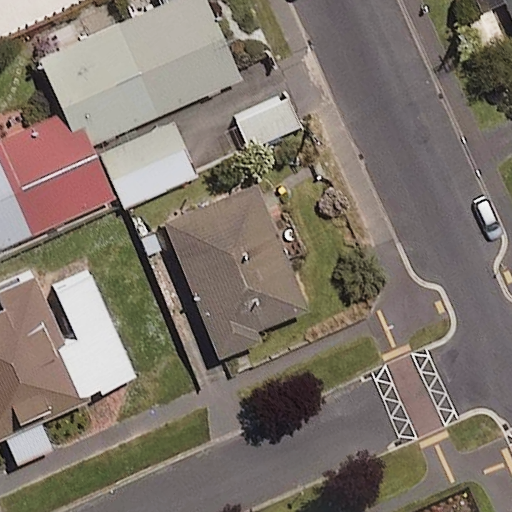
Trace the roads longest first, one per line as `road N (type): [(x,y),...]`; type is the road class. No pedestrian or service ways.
road 1 (residential): [(341,0),(496,355)]
road 2 (residential): [(147,511),(496,355)]
